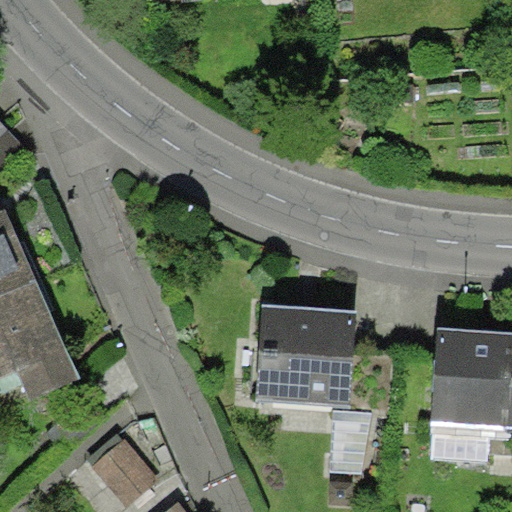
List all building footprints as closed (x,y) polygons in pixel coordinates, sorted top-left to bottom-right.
[(0,214),(0,382),(18,374),(34,408),(81,386),(0,214)] [(351,313),(260,308),(253,402),(335,404),(327,481),(369,482),(393,352),(348,351),(351,313)] [(511,341),(438,337),(430,458),(511,461),(511,341)] [(85,395),(44,429),(64,453),(105,419),(85,395)] [(125,439),(93,468),(129,507),(161,478),(125,439)] [(186,511),(179,502),(167,511),(186,511)]
